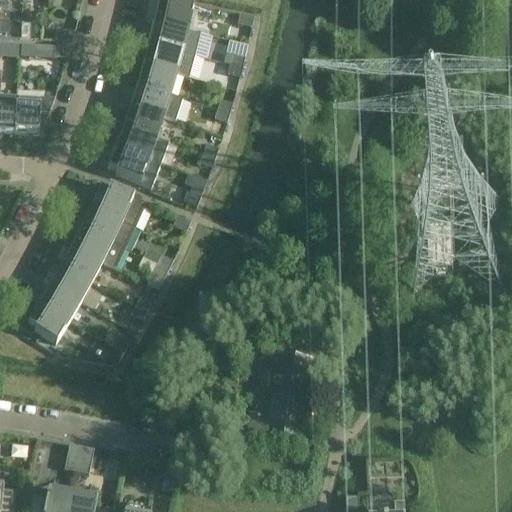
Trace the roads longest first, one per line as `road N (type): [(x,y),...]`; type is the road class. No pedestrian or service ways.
road 1 (residential): [(0,419),(174,451)]
road 2 (residential): [(58,168),(104,0)]
road 3 (residential): [(0,277),(58,168)]
